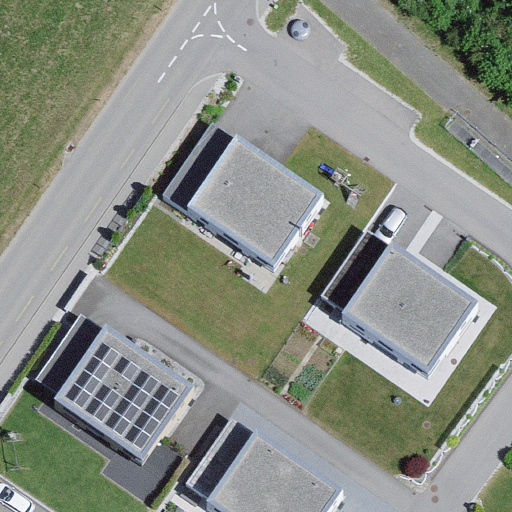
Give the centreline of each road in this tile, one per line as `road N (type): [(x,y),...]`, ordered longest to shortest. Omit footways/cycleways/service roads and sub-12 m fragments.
road 1 (residential): [(511,236),(202,12)]
road 2 (residential): [(202,12),(0,306)]
road 3 (residential): [(435,511),(511,407)]
